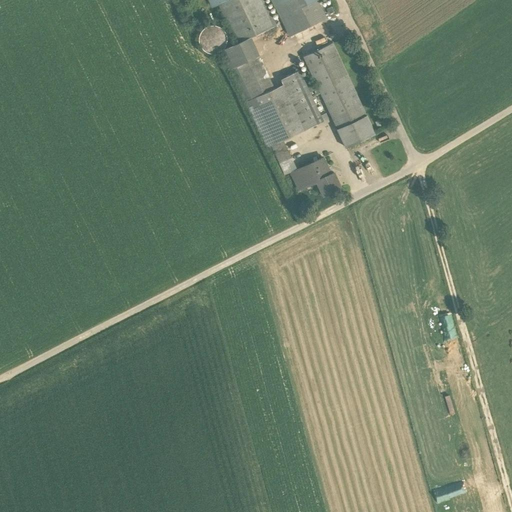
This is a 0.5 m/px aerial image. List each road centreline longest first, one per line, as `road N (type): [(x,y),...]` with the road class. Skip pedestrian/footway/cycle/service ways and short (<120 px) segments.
road 1 (track): [(511,507),(418,165),(339,0)]
road 2 (track): [(302,226),(0,380)]
